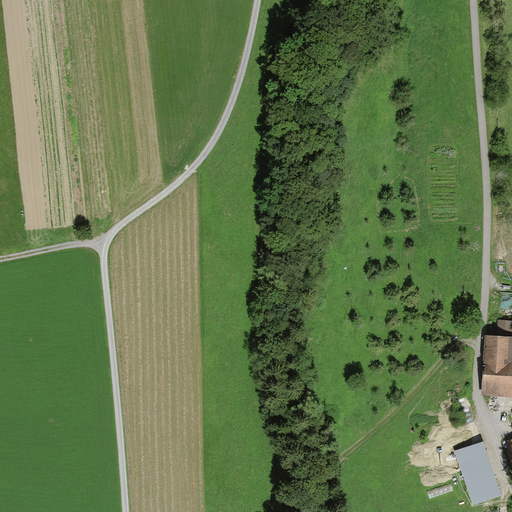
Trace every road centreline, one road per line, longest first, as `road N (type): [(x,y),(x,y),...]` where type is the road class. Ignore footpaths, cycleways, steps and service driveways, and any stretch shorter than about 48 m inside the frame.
road 1 (unclassified): [(473,0),(479,387),(511,486)]
road 2 (track): [(258,0),(213,142),(102,238)]
road 3 (track): [(102,238),(124,511)]
